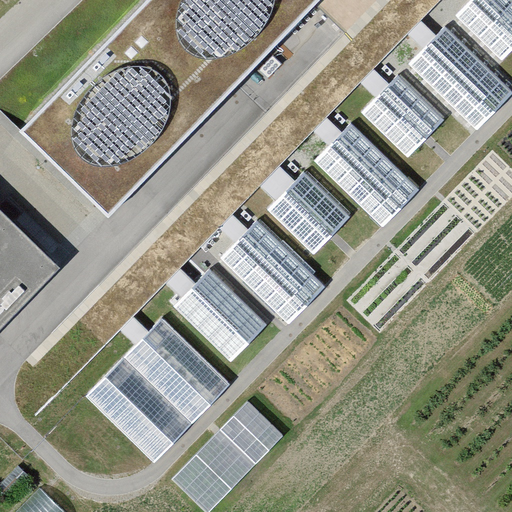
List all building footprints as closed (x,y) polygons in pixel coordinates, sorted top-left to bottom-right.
[(321,0),(150,0),(24,128),(114,214),(321,0)] [(511,103),(403,0),(378,0),(431,50),(303,184),(339,219),(118,449),(51,385),(45,391),(147,488),(169,466),(190,486),(177,500),(189,511),(256,511),(209,466),(201,474),(180,454),(213,420),(235,440),(226,450),(279,501),(312,467),(258,415),(245,428),(225,409),(269,362),(290,382),(276,397),(330,448),(362,415),(309,364),(302,371),(281,351),(315,315),(336,335),(328,344),(381,395),(411,363),(359,313),(347,325),(325,305),(370,258),(392,279),(380,291),(433,343),(464,311),(410,260),(403,268),(381,247),(437,189),(457,208),(430,236),(487,290),(511,264),(511,151),(480,184),(460,165),(511,110),(511,103)] [(431,50),(378,0),(351,0),(145,215),(181,250),(51,385),(118,449),(339,219),(303,184),(431,50)] [(504,61),(511,52),(511,0),(462,0),(451,14),(504,61)] [(0,329),(62,266),(0,207),(0,329)] [(14,511),(69,511),(37,485),(14,511)]
